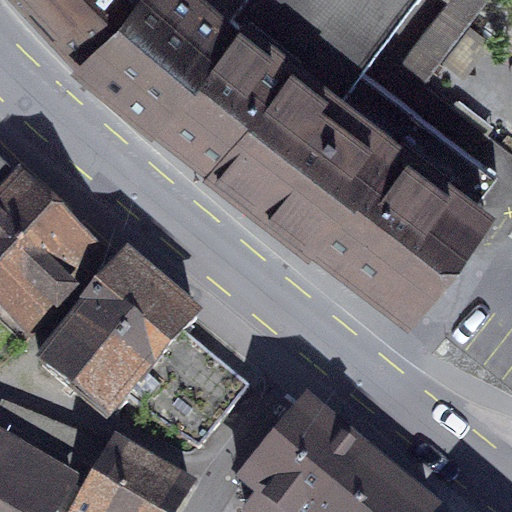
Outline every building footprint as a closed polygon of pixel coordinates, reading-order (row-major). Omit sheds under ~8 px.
[(32,0),(42,10),(50,0),(32,0)] [(156,113),(240,0),(50,0),(42,10),(81,54),(156,113)] [(240,0),(156,113),(304,231),(316,240),(320,235),(411,306),(486,207),(478,200),(497,175),(359,69),(411,0),(240,0)] [(446,4),(405,59),(429,77),(470,22),(446,4)] [(0,168),(0,305),(34,338),(103,266),(0,168)] [(112,428),(134,401),(186,336),(198,320),(128,260),(43,366),(78,397),(112,428)] [(249,390),(186,336),(134,401),(201,449),(249,390)] [(319,511),(367,458),(308,407),(243,485),(261,496),(248,511),(319,511)] [(0,421),(0,511),(76,511),(116,445),(5,408),(0,421)] [(177,511),(191,489),(116,445),(76,511),(177,511)] [(431,511),(367,458),(319,511),(431,511)]
